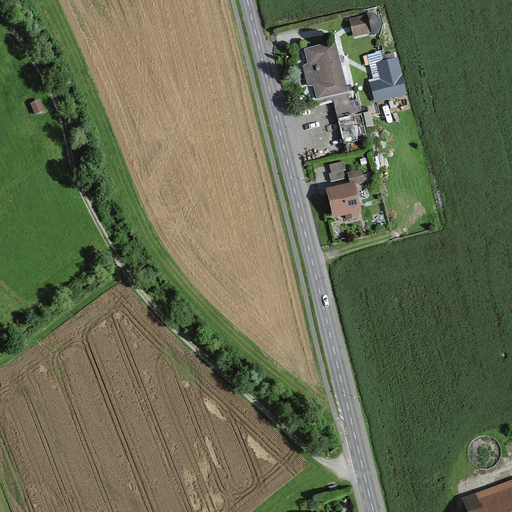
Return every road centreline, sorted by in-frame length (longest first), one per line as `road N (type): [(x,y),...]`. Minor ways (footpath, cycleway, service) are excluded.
road 1 (track): [(362,465),(318,460),(148,303),(75,174),(58,99),(0,4)]
road 2 (secondary): [(374,511),(247,0)]
